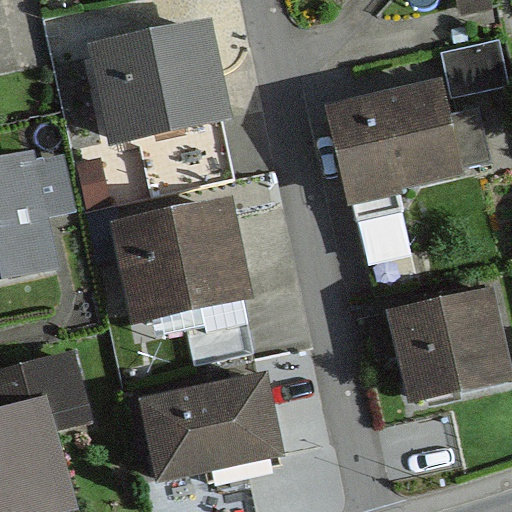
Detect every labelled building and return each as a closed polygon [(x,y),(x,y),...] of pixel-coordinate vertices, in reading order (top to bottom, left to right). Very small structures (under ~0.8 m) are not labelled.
[(212,38),(88,64),(111,168),(234,142),(212,38)] [(448,56),(461,98),(483,91),(471,50),(448,56)] [(435,101),(327,127),(353,234),(411,220),(406,200),(456,188),(435,101)] [(49,150),(0,161),(0,281),(75,264),(49,150)] [(128,223),(148,316),(271,291),(252,197),(128,223)] [(482,294),(376,321),(401,419),(507,392),(482,294)] [(287,362),(146,392),(164,476),(305,447),(287,362)] [(65,380),(0,397),(0,511),(67,511),(100,503),(65,380)]
